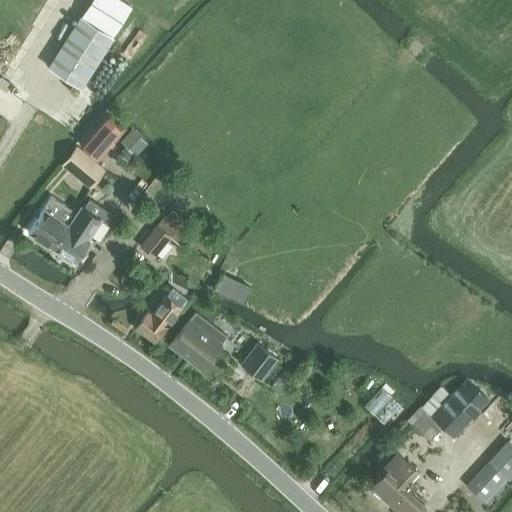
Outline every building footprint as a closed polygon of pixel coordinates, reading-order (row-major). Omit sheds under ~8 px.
[(114,38),(80,16),(48,67),(81,88),(114,38)] [(116,145),(131,153),(141,135),(126,126),(116,145)] [(99,127),(83,145),(93,154),(109,136),(99,127)] [(77,148),(64,164),(88,185),(102,168),(77,148)] [(43,207),(28,232),(51,247),(67,223),(75,211),(51,196),(44,208),(43,207)] [(119,206),(130,214),(138,204),(127,196),(119,206)] [(67,223),(51,247),(75,262),(91,238),(89,237),(101,219),(106,223),(112,214),(89,199),(84,207),(81,206),(69,224),(67,223)] [(157,225),(141,244),(155,256),(170,236),(157,225)] [(129,268),(121,281),(128,285),(137,272),(129,268)] [(216,290),(245,301),(252,283),(223,272),(216,290)] [(148,312),(136,328),(155,343),(182,308),(166,296),(152,315),(148,312)] [(227,336),(196,311),(170,345),(201,369),(207,362),(211,361),(216,355),(215,350),(227,336)] [(277,358),(258,343),(242,364),(261,378),(277,358)] [(465,379),(431,416),(443,427),(453,436),(487,400),(465,379)] [(421,407),(407,421),(429,442),(443,427),(431,416),(421,407)] [(511,443),(508,440),(488,461),(506,478),(511,471),(511,443)] [(372,487),(399,511),(417,511),(424,505),(409,490),(415,484),(408,478),(416,470),(397,453),(383,468),(386,471),(372,487)]
